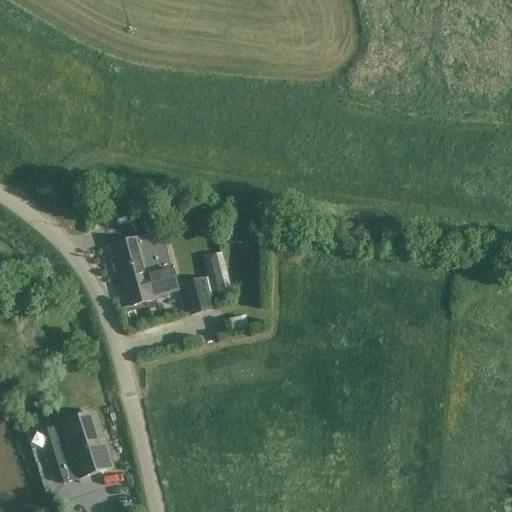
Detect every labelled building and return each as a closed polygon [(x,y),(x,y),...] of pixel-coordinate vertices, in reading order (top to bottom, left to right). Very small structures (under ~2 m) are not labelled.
[(249,222),(249,217),(229,218),(229,229),(221,230),(221,246),(250,245),(250,239),(259,239),(259,222),(249,222)] [(137,240),(112,247),(129,308),(148,303),(154,301),(153,299),(177,292),(176,287),(171,268),(169,268),(166,257),(164,251),(142,257),(137,240)] [(206,280),(182,286),(189,317),(213,311),(210,299),(226,295),(222,276),(206,280)] [(156,310),(146,313),(148,321),(158,318),(156,310)] [(249,329),(246,317),(228,321),(231,333),(249,329)] [(62,426),(47,431),(64,485),(79,480),(112,470),(94,416),(62,426)]
